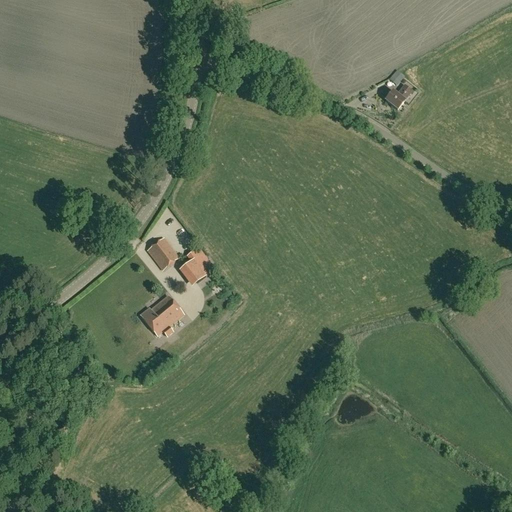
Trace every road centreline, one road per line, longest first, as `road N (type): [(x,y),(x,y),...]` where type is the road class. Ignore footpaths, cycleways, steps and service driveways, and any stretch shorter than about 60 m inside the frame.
road 1 (unclassified): [(0,349),(132,233),(171,172),(199,63)]
road 2 (unclassified): [(511,204),(453,182),(342,112),(199,63)]
